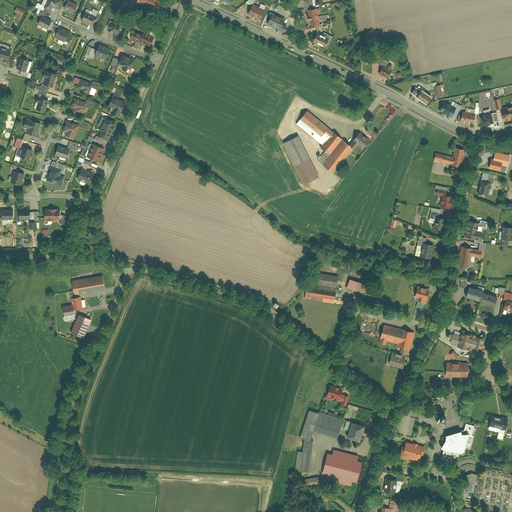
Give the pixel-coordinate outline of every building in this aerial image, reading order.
[(53,7),(57,9),(61,0),(47,0),(44,7),(52,11),(53,7)] [(162,0),(137,0),(137,1),(158,10),(162,0)] [(64,9),(73,14),(77,5),(68,1),(64,9)] [(252,4),(247,15),(260,21),(265,10),(252,4)] [(20,19),(24,11),(16,7),(14,12),(15,13),(14,16),(20,19)] [(316,8),(306,10),(308,18),(318,16),(316,8)] [(82,21),(91,25),(95,15),(86,11),(82,21)] [(272,13),(267,24),(280,30),(285,19),(272,13)] [(318,16),(308,18),(309,26),(319,24),(318,16)] [(38,26),(48,30),(52,22),(42,17),(38,26)] [(110,29),(108,33),(118,37),(124,20),(118,18),(116,22),(112,20),(111,23),(109,23),(107,28),(110,29)] [(69,32),(58,27),(53,37),(63,42),(69,32)] [(139,43),(149,47),(153,37),(148,35),(150,31),(143,28),(141,34),(132,31),(128,41),(138,45),(139,43)] [(317,32),(312,42),(327,49),(333,36),(323,32),(322,34),(317,32)] [(109,49),(99,44),(93,56),(104,60),(109,49)] [(0,57),(8,61),(12,50),(0,46),(0,57)] [(22,68),(26,57),(15,54),(12,65),(22,68)] [(134,60),(123,55),(118,65),(124,68),(123,71),(128,73),(134,60)] [(395,63),(386,59),(379,74),(388,78),(395,63)] [(49,83),(53,71),(40,67),(38,73),(41,74),(39,81),(49,83)] [(88,79),(76,75),(73,84),(79,86),(78,89),(86,92),(89,84),(96,87),(98,80),(89,77),(88,79)] [(436,97),(443,96),(441,88),(444,87),(443,84),(436,85),(435,82),(433,83),(436,97)] [(409,84),(405,90),(420,101),(426,93),(415,85),(414,87),(409,84)] [(122,98),(109,92),(104,103),(109,105),(107,109),(116,113),(122,98)] [(71,107),(80,110),(84,98),(69,94),(66,103),(72,105),(71,107)] [(490,96),(485,101),(487,104),(493,98),(490,96)] [(35,109),(47,113),(50,101),(39,98),(35,109)] [(438,111),(450,117),(455,108),(443,102),(438,111)] [(511,105),(501,108),(504,121),(511,119),(511,105)] [(350,146),(346,142),(303,107),(292,120),(318,141),(317,144),(321,147),(314,157),(330,170),(350,146)] [(476,112),(463,108),(459,118),(472,123),(476,112)] [(496,112),(491,113),(490,109),(483,110),(484,116),(479,117),(481,125),(493,124),(498,121),(496,112)] [(113,118),(101,113),(95,126),(97,127),(94,133),(104,137),(113,118)] [(33,133),(37,119),(22,115),(19,124),(23,125),(22,130),(33,133)] [(60,133),(70,137),(76,121),(62,116),(58,127),(62,128),(60,133)] [(346,142),(350,146),(354,141),(360,146),(367,137),(356,128),(346,142)] [(294,132),(279,140),(300,182),(316,174),(294,132)] [(88,140),(85,146),(98,152),(101,146),(88,140)] [(54,141),(51,152),(63,156),(66,145),(54,141)] [(26,156),(29,146),(19,144),(16,154),(26,156)] [(85,146),(82,153),(95,159),(98,152),(85,146)] [(451,156),(434,153),(432,161),(460,167),(464,149),(453,147),(451,156)] [(510,155),(495,152),(492,168),(506,172),(510,155)] [(90,169),(78,164),(73,176),(85,181),(90,169)] [(50,165),(45,180),(61,185),(64,176),(59,174),(61,168),(50,165)] [(21,170),(9,166),(5,179),(17,182),(21,170)] [(478,193),(488,196),(491,181),(481,179),(478,193)] [(452,197),(442,195),(440,206),(449,208),(452,197)] [(55,204),(41,205),(41,216),(56,216),(55,204)] [(26,205),(15,205),(15,217),(26,216),(26,205)] [(8,206),(0,206),(0,216),(9,216),(8,206)] [(434,216),(432,228),(443,230),(445,218),(434,216)] [(392,219),(388,230),(393,232),(397,221),(392,219)] [(479,221),(468,219),(466,231),(477,233),(479,221)] [(511,227),(501,226),(500,239),(511,240),(511,237),(511,227)] [(477,233),(466,231),(465,236),(482,239),(483,234),(477,233)] [(422,242),(419,256),(431,259),(434,245),(422,242)] [(461,246),(457,266),(469,268),(471,256),(473,248),(461,246)] [(482,250),(473,248),(471,256),(481,258),(482,250)] [(300,296),(330,300),(334,273),(315,270),(313,284),(302,282),(300,296)] [(346,276),(343,284),(350,286),(348,290),(356,293),(356,290),(362,292),(365,282),(346,276)] [(103,277),(72,282),(74,295),(105,291),(103,277)] [(426,286),(414,283),(411,294),(423,297),(426,286)] [(468,285),(465,297),(480,301),(483,292),(483,290),(468,285)] [(496,296),(483,292),(480,301),(479,303),(493,307),(496,296)] [(82,298),(73,299),(74,306),(74,310),(84,309),(82,298)] [(511,300),(505,298),(502,309),(511,312),(511,310),(511,300)] [(74,310),(74,306),(63,308),(64,317),(75,315),(74,310)] [(92,321),(80,316),(72,335),(84,340),(92,321)] [(409,350),(414,332),(383,323),(378,342),(385,344),(386,340),(396,343),(395,347),(401,348),(407,350),(409,350)] [(458,328),(454,345),(476,351),(481,334),(458,328)] [(387,365),(402,368),(407,350),(401,348),(399,354),(391,351),(387,365)] [(453,351),(449,355),(453,359),(457,355),(453,351)] [(445,377),(467,378),(468,362),(445,361),(445,377)] [(342,389),(330,385),(326,396),(338,400),(342,389)] [(309,427),(333,435),(339,416),(315,408),(314,410),(305,407),(296,434),(299,436),(306,438),(309,427)] [(508,418),(492,414),(489,426),(505,430),(508,418)] [(364,426),(351,422),(346,437),(359,441),(364,426)] [(439,448),(437,458),(448,461),(448,458),(452,455),(454,456),(455,452),(457,452),(460,451),(461,448),(463,447),(464,448),(467,447),(470,434),(468,433),(470,425),(462,422),(460,429),(441,435),(442,436),(441,437),(442,439),(437,447),(439,448)] [(291,467),(305,469),(308,438),(306,438),(299,436),(298,448),(293,448),(291,467)] [(422,456),(425,446),(405,441),(404,447),(401,446),(399,456),(419,461),(420,455),(422,456)] [(332,454),(328,452),(322,473),(327,474),(326,479),(351,486),(352,481),(357,482),(362,462),(358,461),(359,456),(334,449),(332,454)] [(475,492),(475,477),(466,478),(466,480),(464,481),(464,489),(467,489),(467,492),(475,492)] [(383,491),(394,492),(396,479),(384,478),(383,491)]
